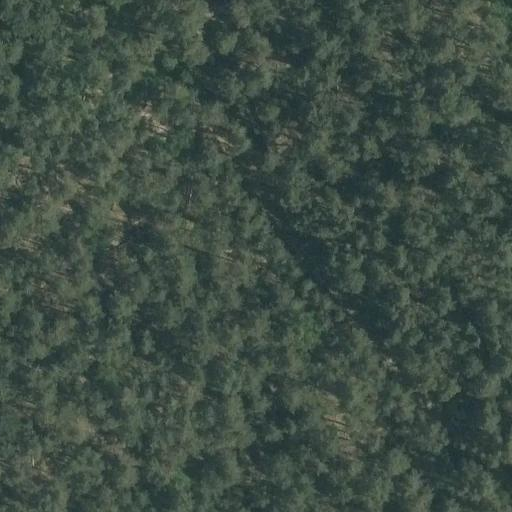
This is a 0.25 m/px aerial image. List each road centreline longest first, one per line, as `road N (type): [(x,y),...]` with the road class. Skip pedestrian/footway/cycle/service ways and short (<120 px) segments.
road 1 (track): [(152,132),(205,139),(234,162),(340,311),(511,499)]
road 2 (track): [(152,132),(120,151),(68,211),(25,236)]
